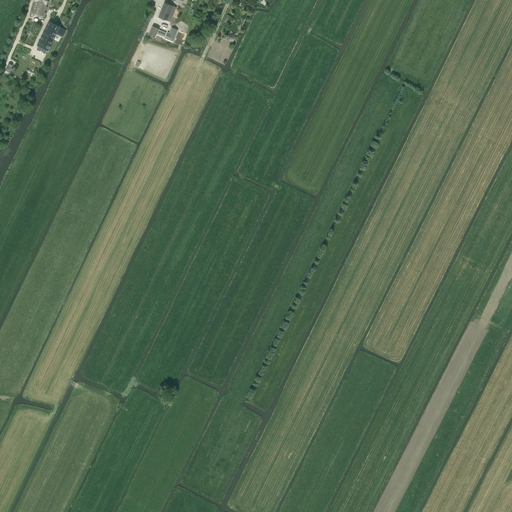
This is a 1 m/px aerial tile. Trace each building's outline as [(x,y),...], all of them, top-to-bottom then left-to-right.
[(43,17),(47,0),(34,0),(31,13),(43,17)] [(167,20),(173,6),(165,3),(159,17),(167,20)] [(56,35),(62,37),(62,38),(66,30),(60,27),(60,26),(49,21),(37,45),(48,50),(56,35)] [(148,34),(154,38),(159,29),(152,25),(148,34)] [(176,32),(168,29),(166,33),(164,37),(163,39),(171,43),(176,32)]
